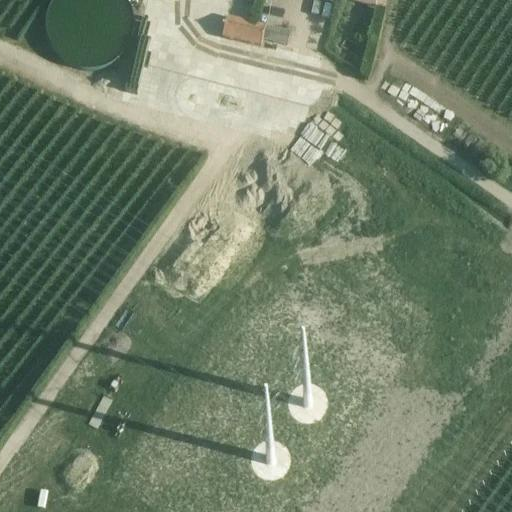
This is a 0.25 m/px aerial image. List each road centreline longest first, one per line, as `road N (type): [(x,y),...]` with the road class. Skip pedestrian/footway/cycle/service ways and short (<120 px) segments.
road 1 (unclassified): [(0,469),(289,69)]
road 2 (unclassified): [(511,199),(337,80),(289,69)]
